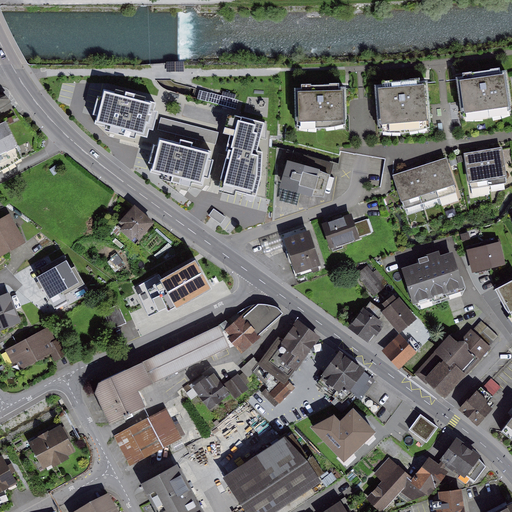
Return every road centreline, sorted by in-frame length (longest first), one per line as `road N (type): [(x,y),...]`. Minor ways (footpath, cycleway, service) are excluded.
road 1 (secondary): [(261,281),(511,473)]
road 2 (secondary): [(15,71),(69,138),(224,255)]
road 3 (residential): [(66,376),(233,302),(261,281)]
road 4 (residential): [(224,255),(239,239),(358,198),(366,145)]
